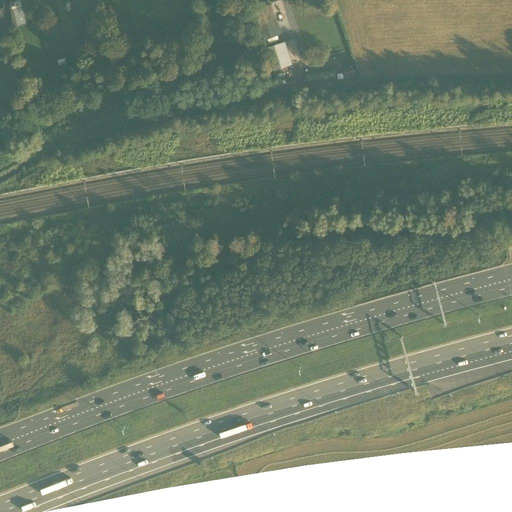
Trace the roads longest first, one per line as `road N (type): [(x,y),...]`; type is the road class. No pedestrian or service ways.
road 1 (motorway): [(0,507),(295,400),(511,338)]
road 2 (motorway): [(511,287),(236,366),(0,453)]
